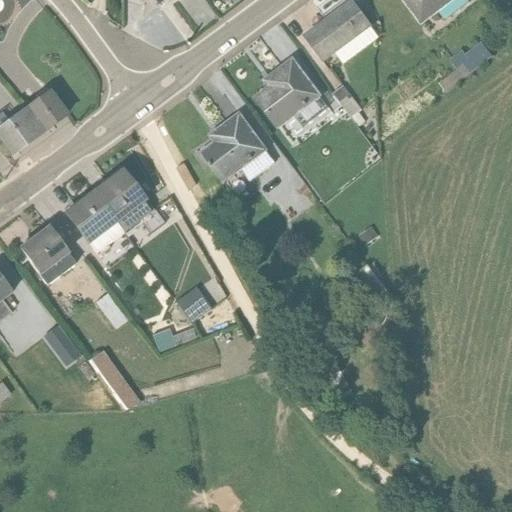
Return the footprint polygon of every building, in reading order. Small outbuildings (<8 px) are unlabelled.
[(401,0),(422,27),(439,14),(445,22),(470,4),(466,0),(401,0)] [(335,55),(371,30),(372,29),(370,27),(374,25),(366,13),(361,16),(352,4),(304,39),(323,64),(335,55)] [(371,30),(335,55),(343,66),(378,40),(371,30)] [(456,73),(439,86),(446,95),(493,61),(481,45),(466,58),(462,53),(449,63),(456,73)] [(292,63),(277,74),(271,79),(275,85),(256,100),(279,131),(295,120),(303,130),(328,110),(292,63)] [(343,88),(333,96),(355,125),(359,130),(366,125),(358,115),(361,112),(343,88)] [(25,112),(42,135),(65,118),(48,95),(25,112)] [(42,135),(25,112),(10,124),(2,115),(0,116),(0,143),(11,158),(42,135)] [(240,171),(265,153),(239,118),(220,132),(225,138),(202,155),(210,166),(209,167),(212,171),(213,170),(223,183),(240,171)] [(265,153),(240,171),(249,184),(275,165),(265,153)] [(93,195),(124,235),(153,212),(145,201),(142,204),(120,174),(93,195)] [(124,235),(93,195),(66,216),(98,258),(125,238),(124,235)] [(143,225),(128,237),(135,247),(151,236),(143,225)] [(47,230),(19,251),(46,288),(74,266),(47,230)] [(372,230),(359,240),(366,249),(379,240),(372,230)] [(197,278),(208,272),(197,253),(184,260),(188,266),(183,269),(191,282),(197,278)] [(368,269),(351,282),(378,316),(395,304),(368,269)] [(208,272),(197,278),(202,286),(215,279),(210,271),(208,272)] [(0,280),(0,323),(10,316),(1,303),(11,296),(0,280)] [(107,295),(94,305),(115,331),(127,323),(107,295)] [(57,328),(41,340),(64,369),(79,357),(57,328)] [(317,329),(299,331),(300,343),(318,342),(317,329)] [(169,331),(151,337),(157,354),(175,347),(196,339),(192,330),(171,338),(169,331)] [(102,353),(88,363),(122,412),(140,407),(102,353)] [(326,353),(312,362),(335,398),(349,388),(326,353)] [(1,385),(0,385),(0,403),(10,397),(1,385)]
